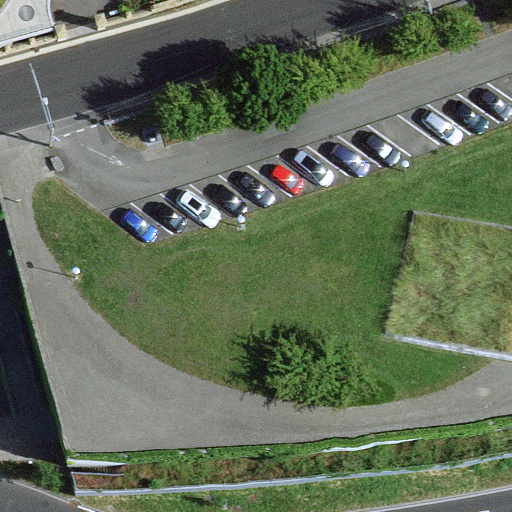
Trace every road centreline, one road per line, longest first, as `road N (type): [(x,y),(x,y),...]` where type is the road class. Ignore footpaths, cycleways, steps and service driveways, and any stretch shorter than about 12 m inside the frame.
road 1 (motorway): [(0,187),(196,235),(511,293)]
road 2 (tertiary): [(0,101),(330,0)]
road 3 (motorway): [(511,98),(242,0)]
